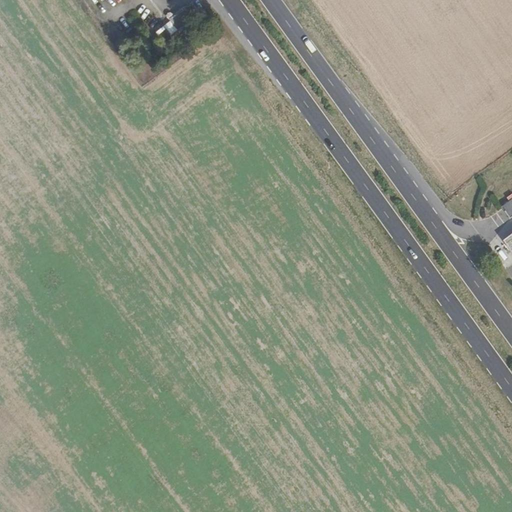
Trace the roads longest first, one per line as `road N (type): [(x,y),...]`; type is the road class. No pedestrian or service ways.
road 1 (primary): [(231,0),(511,387)]
road 2 (primary): [(511,330),(272,0)]
